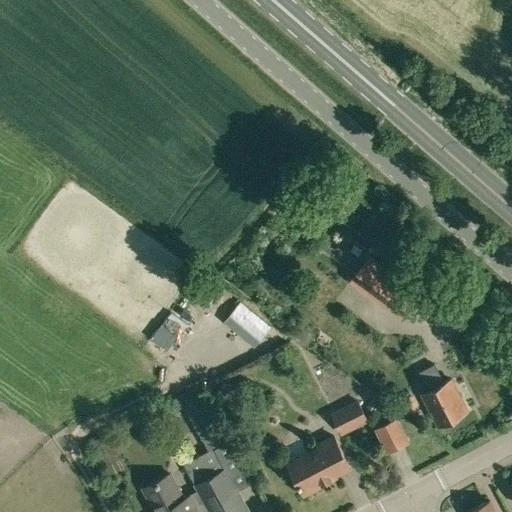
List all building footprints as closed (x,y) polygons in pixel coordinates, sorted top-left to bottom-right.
[(450,131),(443,137),(465,159),(472,152),(450,131)] [(350,216),(363,203),(353,193),(340,205),(350,216)] [(420,293),(368,254),(350,278),(402,316),(420,293)] [(273,323),(241,297),(223,318),(255,345),(273,323)] [(438,305),(425,319),(435,327),(447,314),(438,305)] [(210,332),(222,319),(214,311),(202,325),(210,332)] [(432,356),(425,332),(384,344),(392,369),(432,356)] [(438,424),(467,410),(451,378),(443,382),(434,364),(420,371),(429,389),(422,393),(438,424)] [(178,394),(184,405),(204,443),(224,432),(184,391),(178,394)] [(369,420),(358,398),(330,413),(342,434),(369,420)] [(388,450),(407,440),(396,417),(376,427),(388,450)] [(321,480),(349,466),(333,436),(317,444),(319,448),(289,463),(298,482),(297,482),(304,494),(323,484),(321,480)] [(199,492),(191,496),(195,504),(181,511),(205,511),(209,510),(209,511),(248,511),(214,447),(184,463),(199,492)] [(181,511),(195,504),(191,496),(190,497),(190,496),(184,500),(170,474),(143,489),(155,511),(181,511)] [(495,511),(489,500),(468,511),(495,511)]
